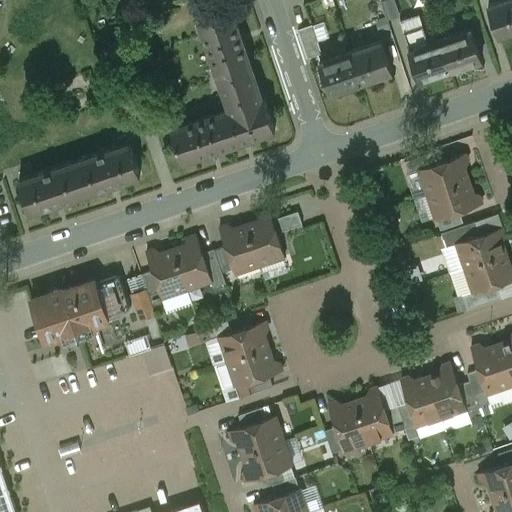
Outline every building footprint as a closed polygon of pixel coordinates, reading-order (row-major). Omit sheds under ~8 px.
[(511,0),(501,0),(487,5),(498,36),(511,31),(511,0)] [(261,96),(230,8),(198,19),(229,107),(171,127),(183,160),(276,129),(264,95),(261,96)] [(313,24),(299,29),(308,57),(322,53),(313,24)] [(441,39),(429,43),(424,25),(405,32),(410,49),(421,81),(451,71),(441,39)] [(472,29),(441,39),(451,71),(482,60),(472,29)] [(380,41),(351,51),(362,82),(391,72),(380,41)] [(351,51),(320,61),(331,93),(362,82),(351,51)] [(129,142),(18,179),(29,211),(140,173),(129,142)] [(440,150),(405,161),(409,172),(420,169),(443,161),(440,150)] [(443,161),(420,169),(428,194),(468,180),(465,169),(469,161),(466,153),(443,161)] [(468,180),(428,194),(436,219),(460,211),(483,203),(480,195),(472,191),(468,180)] [(270,210),(262,213),(258,221),(247,225),(261,265),(286,257),(278,233),(273,220),(270,210)] [(299,211),(273,220),(278,233),(303,224),(299,211)] [(460,211),(437,219),(441,230),(464,222),(460,211)] [(476,221),(442,232),(447,247),(458,243),(457,242),(481,234),(476,221)] [(236,228),(228,224),(220,227),(226,246),(234,269),(236,274),(261,265),(247,225),(236,228)] [(481,234),(457,242),(458,243),(465,267),(506,254),(502,243),(506,234),(504,227),(481,234)] [(203,253),(197,234),(189,237),(185,245),(174,249),(188,289),(212,281),(213,281),(203,253)] [(226,246),(215,250),(223,272),(234,269),(226,246)] [(174,249),(163,253),(155,249),(147,251),(154,271),(163,298),(188,289),(174,249)] [(215,250),(215,249),(203,253),(213,281),(212,281),(214,287),(226,283),(223,272),(215,250)] [(506,254),(465,267),(473,291),(474,292),(497,284),(511,279),(511,265),(509,265),(506,254)] [(163,298),(154,271),(142,275),(153,306),(164,302),(163,298)] [(120,275),(97,283),(109,316),(132,308),(120,275)] [(62,288),(32,298),(41,326),(43,326),(48,340),(110,319),(109,316),(97,283),(96,279),(62,290),(62,288)] [(497,284),(474,292),(473,291),(463,295),(468,310),(502,298),(497,284)] [(232,332),(220,336),(228,361),(269,347),(265,337),(269,328),(266,320),(232,332)] [(228,321),(206,328),(209,339),(220,336),(232,332),(228,321)] [(206,328),(187,335),(191,346),(209,339),(206,328)] [(511,335),(509,341),(499,344),(511,383),(511,335)] [(167,342),(145,349),(152,372),(174,366),(167,342)] [(511,383),(499,344),(488,348),(479,344),(472,347),(479,369),(487,393),(511,384),(511,383)] [(269,347),(228,361),(237,386),(270,375),(283,370),(280,363),(272,358),(269,347)] [(451,362),(444,365),(440,373),(429,376),(442,417),(467,408),(459,385),(451,362)] [(487,393),(479,369),(468,373),(471,381),(479,407),(491,404),(487,393)] [(270,375),(247,383),(251,394),(274,386),(270,375)] [(429,376),(417,380),(410,376),(401,379),(417,425),(442,417),(429,376)] [(479,407),(471,381),(459,385),(467,408),(471,419),(482,415),(479,407)] [(379,386),(371,389),(367,397),(356,401),(369,441),(394,433),(394,432),(386,409),(379,386)] [(345,405),(337,401),(329,403),(337,426),(344,449),(344,450),(369,441),(356,401),(345,405)] [(405,428),(398,406),(386,409),(394,432),(405,428)] [(262,407),(239,415),(243,426),(266,419),(262,407)] [(243,426),(230,431),(232,438),(241,443),(244,454),(285,440),(276,415),(243,426)] [(337,426),(325,430),(333,453),(344,449),(337,426)] [(285,440),(244,454),(248,465),(244,473),(247,481),(260,476),(282,469),(293,465),(285,440)] [(511,449),(499,454),(502,465),(511,461),(511,449)] [(0,511),(17,511),(0,459),(0,511)] [(511,461),(502,465),(479,473),(482,481),(490,485),(494,496),(511,489),(511,461)] [(282,469),(260,476),(264,488),(273,484),(286,480),(282,469)] [(300,488),(296,477),(286,480),(273,484),(277,496),(300,488)] [(277,496),(254,503),(257,511),(258,511),(308,511),(301,488),(277,496)] [(511,511),(511,489),(494,496),(497,506),(494,511),(511,511)] [(203,511),(200,501),(168,511),(203,511)]
